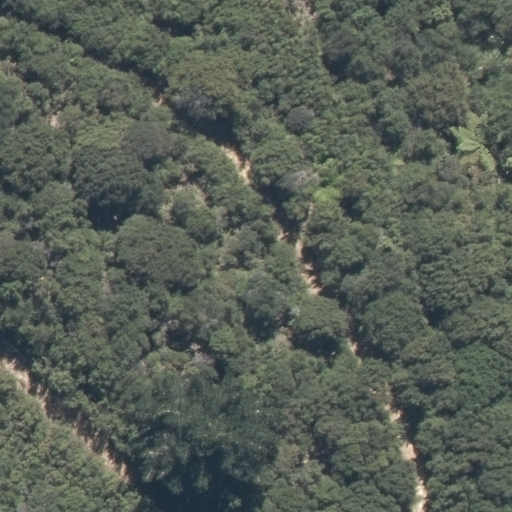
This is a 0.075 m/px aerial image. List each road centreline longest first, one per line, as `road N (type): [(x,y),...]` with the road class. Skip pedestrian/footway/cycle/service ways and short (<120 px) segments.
road 1 (track): [(410,511),(409,411),(282,226),(135,87),(7,0)]
road 2 (track): [(0,343),(184,511)]
